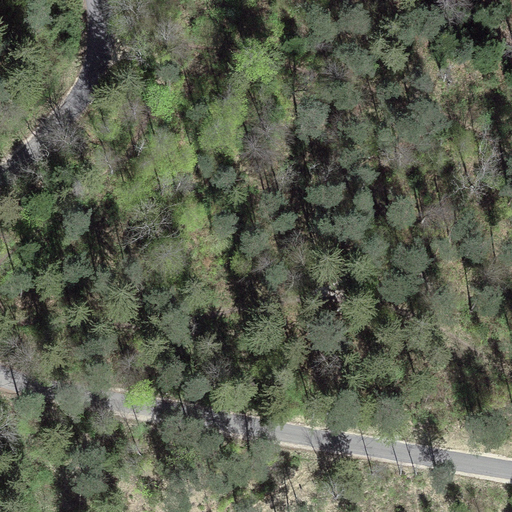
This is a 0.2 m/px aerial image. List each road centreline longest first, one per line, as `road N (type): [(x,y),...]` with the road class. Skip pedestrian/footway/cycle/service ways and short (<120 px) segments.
road 1 (unclassified): [(0,380),(511,471)]
road 2 (unclassified): [(98,0),(102,43),(90,78),(0,181)]
